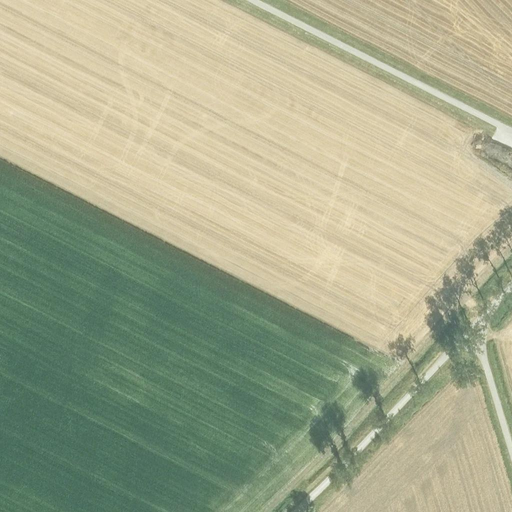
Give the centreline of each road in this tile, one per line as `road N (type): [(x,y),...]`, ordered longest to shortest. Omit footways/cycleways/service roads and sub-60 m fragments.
road 1 (residential): [(511,132),(253,0)]
road 2 (unclassified): [(293,511),(453,348)]
